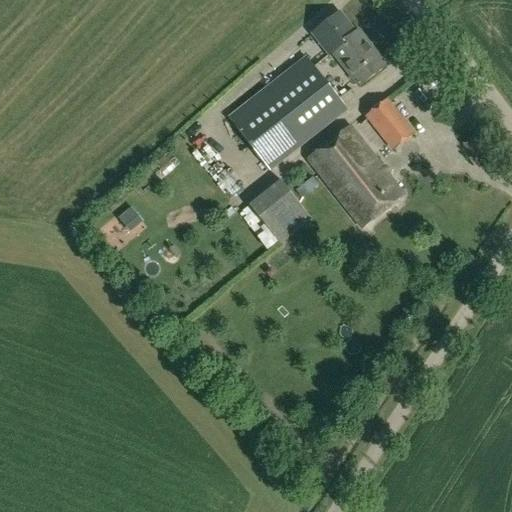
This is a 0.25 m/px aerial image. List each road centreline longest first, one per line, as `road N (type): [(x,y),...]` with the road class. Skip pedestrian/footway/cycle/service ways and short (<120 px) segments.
road 1 (unclassified): [(336,511),(511,244)]
road 2 (unclassified): [(511,123),(409,0)]
